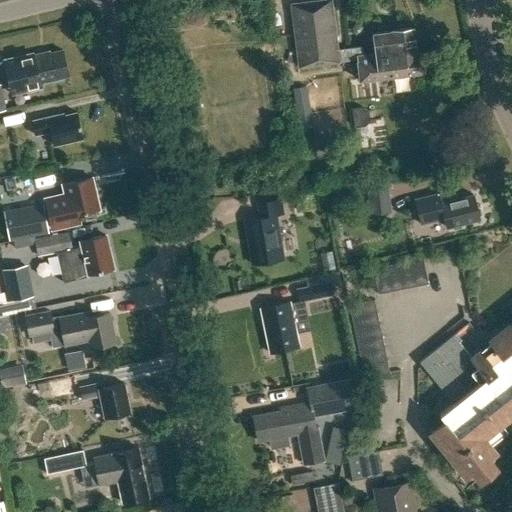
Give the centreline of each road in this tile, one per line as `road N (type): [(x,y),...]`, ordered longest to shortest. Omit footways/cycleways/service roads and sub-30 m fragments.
road 1 (residential): [(205,511),(173,303),(110,0)]
road 2 (tertiary): [(511,119),(476,0)]
